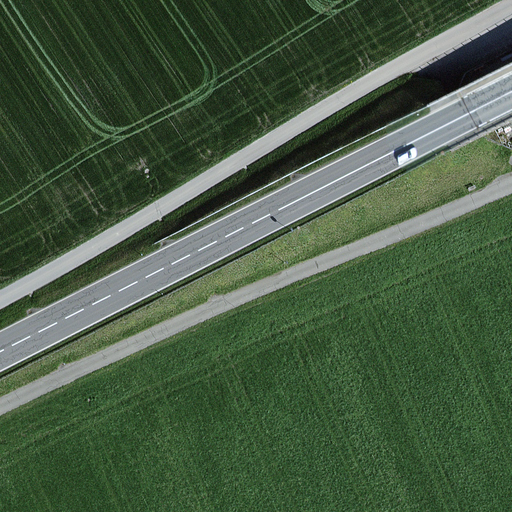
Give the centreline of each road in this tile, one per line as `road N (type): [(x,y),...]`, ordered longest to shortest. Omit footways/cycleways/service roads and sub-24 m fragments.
road 1 (unclassified): [(511,5),(0,300)]
road 2 (primary): [(511,91),(0,351)]
road 3 (unclassified): [(0,406),(511,184)]
